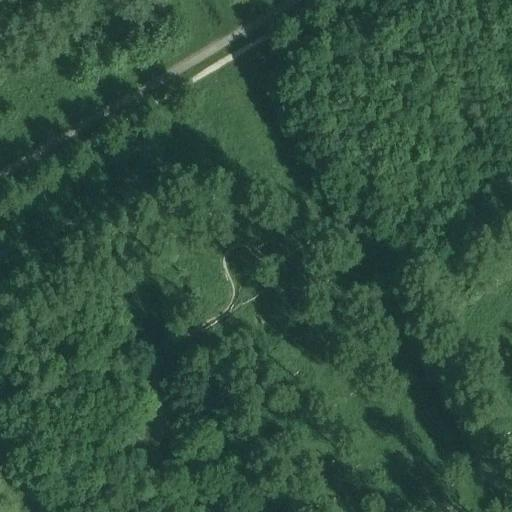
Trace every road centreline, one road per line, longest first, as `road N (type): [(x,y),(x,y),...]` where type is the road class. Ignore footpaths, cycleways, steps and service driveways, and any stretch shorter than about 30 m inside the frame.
road 1 (unknown): [(315,0),(0,188)]
road 2 (track): [(0,173),(291,0)]
